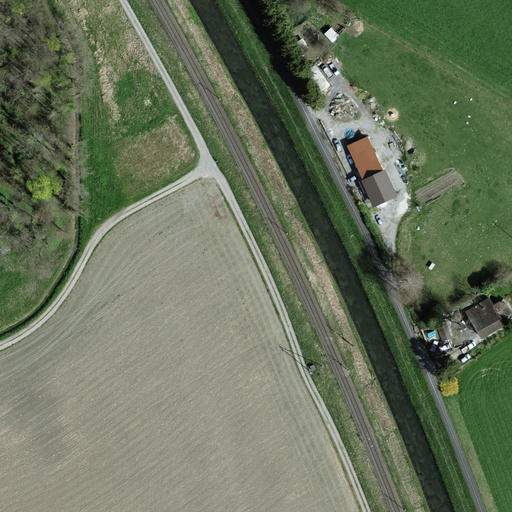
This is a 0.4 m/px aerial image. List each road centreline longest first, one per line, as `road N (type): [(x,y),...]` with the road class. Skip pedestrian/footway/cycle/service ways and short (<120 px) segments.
road 1 (unclassified): [(243,0),(344,188),(481,511)]
road 2 (track): [(209,164),(280,304),(366,511)]
road 3 (track): [(209,164),(107,223),(45,316),(0,345)]
road 4 (track): [(122,0),(209,164)]
